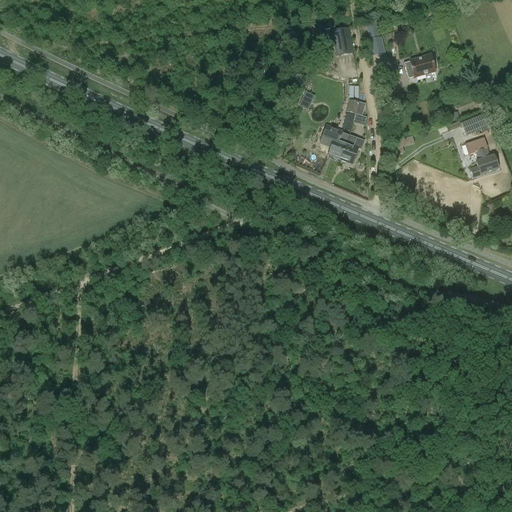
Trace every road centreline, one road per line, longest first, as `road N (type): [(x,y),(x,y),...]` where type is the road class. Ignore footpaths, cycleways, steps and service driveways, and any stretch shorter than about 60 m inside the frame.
road 1 (primary): [(511,280),(0,55)]
road 2 (track): [(71,286),(239,221),(294,187)]
road 3 (track): [(67,511),(71,286)]
road 4 (track): [(373,207),(378,147),(351,0)]
